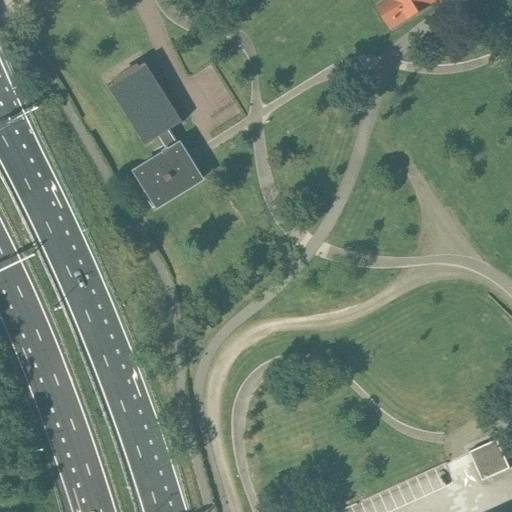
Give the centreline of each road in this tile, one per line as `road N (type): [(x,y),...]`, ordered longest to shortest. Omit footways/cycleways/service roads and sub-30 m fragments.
road 1 (trunk): [(163,511),(82,294),(0,134)]
road 2 (trunk): [(0,253),(100,511)]
